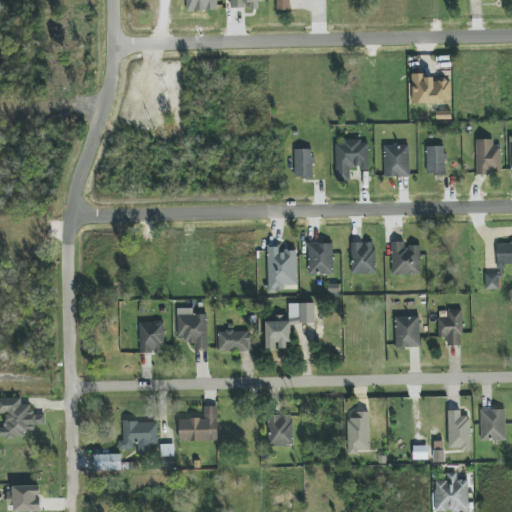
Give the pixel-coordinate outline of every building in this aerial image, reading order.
[(230,0),(231,7),(250,7),(250,10),(258,9),(258,2),(263,2),(263,0),(230,0)] [(276,0),(276,11),(290,11),(290,0),(276,0)] [(493,140),(476,140),(476,174),(501,174),(501,146),(493,146),(493,140)] [(368,169),(368,141),(335,142),(336,182),(350,182),(349,169),(368,169)] [(384,146),(384,177),(409,177),(409,146),(384,146)] [(427,174),(445,173),(444,147),(426,147),(427,174)] [(295,178),(313,178),(312,149),(294,150),(295,178)] [(420,247),(404,246),(404,242),(392,242),(391,274),(420,275),(420,247)] [(504,264),(511,264),(511,242),(497,243),(498,277),(504,277),(504,264)] [(374,243),(350,243),(351,275),(375,274),(374,243)] [(307,244),(308,275),(333,274),(332,244),(307,244)] [(268,292),(284,292),(284,286),(297,285),(296,252),(281,252),(281,245),(267,245),(268,292)] [(485,291),(498,291),(498,274),(485,274),(485,291)] [(339,296),(339,284),(327,284),(328,296),(339,296)] [(314,324),(314,304),(288,304),(288,317),(276,317),(276,322),(265,322),(265,348),(277,348),(277,349),(290,349),(289,324),(314,324)] [(461,310),(448,311),(448,318),(437,318),(438,339),(447,338),(447,346),(462,346),(461,310)] [(207,314),(177,315),(177,342),(194,341),(194,352),(208,352),(207,314)] [(396,348),(420,348),(419,316),(395,317),(396,348)] [(163,322),(139,323),(139,354),(164,353),(163,322)] [(217,351),(258,352),(258,343),(249,342),(250,332),(218,331),(217,351)] [(0,436),(34,436),(34,426),(45,425),(44,415),(32,415),(32,405),(21,405),(21,399),(0,398),(0,413),(5,414),(5,428),(0,428),(0,436)] [(217,407),(204,407),(204,419),(179,419),(179,442),(217,441),(217,407)] [(505,410),(480,410),(481,441),(505,441),(505,410)] [(449,448),(460,448),(460,451),(471,451),(470,417),(461,417),(460,411),(448,411),(449,448)] [(348,455),(358,455),(358,450),(370,450),(369,412),(356,412),(356,418),(347,419),(348,455)] [(292,415),(268,416),(269,447),(292,447),(292,415)] [(157,422),(123,423),(123,441),(118,441),(118,450),(136,450),(136,455),(151,455),(151,446),(158,446),(157,422)] [(434,443),(434,462),(443,463),(444,443),(434,443)] [(160,468),(174,467),(174,445),(159,445),(160,468)] [(428,460),(428,446),(413,446),(413,460),(428,460)] [(95,455),(95,471),(121,470),(121,455),(95,455)] [(456,481),(456,474),(445,474),(445,481),(434,481),(435,511),(444,511),(468,511),(467,481),(456,481)] [(9,487),(9,511),(41,511),(40,486),(9,487)]
